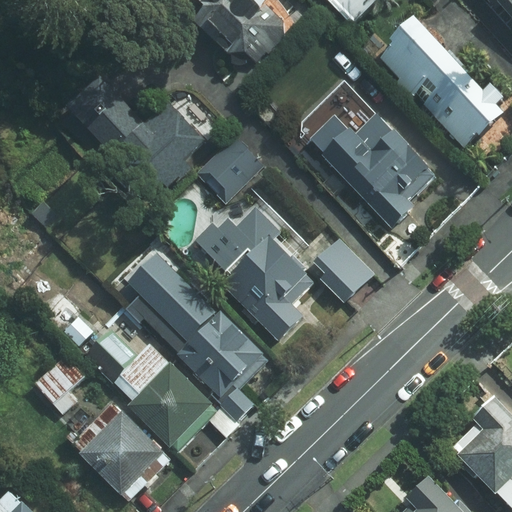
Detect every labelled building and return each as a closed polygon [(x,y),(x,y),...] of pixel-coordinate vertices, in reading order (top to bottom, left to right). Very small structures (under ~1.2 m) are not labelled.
[(181,0),(179,3),(185,10),(180,15),(218,50),(216,53),(227,61),(230,59),(246,60),(258,67),(266,58),(270,59),(285,42),(285,27),(268,11),(261,18),(241,0),(181,0)] [(320,0),(353,32),(384,1),(382,0),(320,0)] [(511,0),(478,0),(496,16),(498,15),(511,30),(511,0)] [(503,106),(491,94),(485,101),(414,30),(378,65),(465,152),(476,141),(479,144),(502,121),(495,114),(503,106)] [(439,179),(345,87),(294,136),(393,237),(416,213),(411,208),(439,179)] [(167,192),(178,182),(182,185),(193,174),(184,166),(203,147),(169,112),(145,135),(119,109),(120,108),(101,88),(73,115),(91,134),(89,136),(116,163),(115,165),(149,199),(161,186),(167,192)] [(236,141),(198,178),(227,208),(266,171),(236,141)] [(289,264),(272,248),(282,238),(256,211),(237,230),(229,222),(219,232),(213,227),(194,245),(230,282),(222,290),(279,346),(304,320),(294,309),(314,288),(304,279),(308,275),(292,260),(289,264)] [(376,279),(340,244),(313,269),(324,280),(320,284),(321,285),(346,308),(376,279)] [(255,409),(240,395),(270,364),(222,316),(218,320),(157,261),(129,290),(140,301),(127,315),(141,329),(144,325),(178,358),(176,360),(214,396),(210,400),(238,426),(255,409)] [(209,426),(227,442),(239,430),(221,413),(219,416),(175,374),(174,373),(150,350),(140,360),(113,334),(87,360),(133,406),(127,412),(177,460),(209,426)] [(72,393),(87,380),(69,358),(37,384),(63,416),(80,403),(72,393)] [(511,511),(511,422),(493,403),(470,424),(475,429),(451,451),(457,457),(455,460),(494,501),(496,499),(508,511),(511,511)] [(117,409),(77,451),(134,505),(174,462),(117,409)] [(110,511),(122,501),(77,456),(65,467),(52,454),(24,483),(53,511),(110,511)] [(464,511),(457,504),(454,507),(427,480),(405,501),(411,507),(406,511),(464,511)] [(35,511),(28,503),(25,506),(11,490),(0,498),(0,511),(35,511)]
